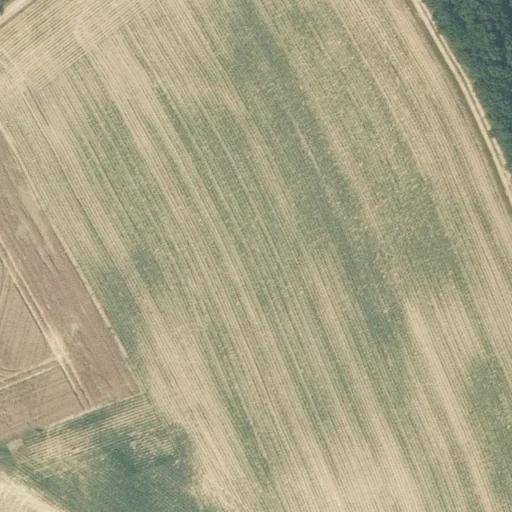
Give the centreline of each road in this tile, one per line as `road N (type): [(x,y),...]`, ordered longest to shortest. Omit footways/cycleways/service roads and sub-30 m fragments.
road 1 (track): [(429,0),(511,170)]
road 2 (track): [(129,511),(16,440)]
